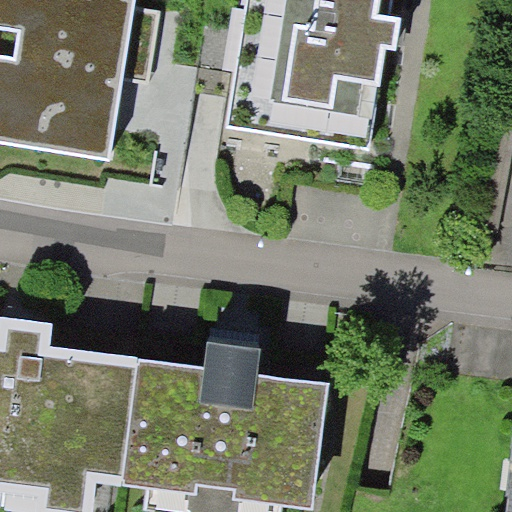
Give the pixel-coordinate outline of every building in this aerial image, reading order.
[(241,0),(221,111),(388,143),(411,24),(329,9),(330,0),(241,0)] [(466,0),(408,0),(408,3),(464,13),(466,0)] [(0,106),(0,150),(3,151),(0,164),(0,211),(106,240),(150,79),(143,77),(154,38),(65,14),(55,53),(32,47),(25,74),(10,70),(0,106)] [(511,32),(508,32),(492,133),(511,134),(511,32)] [(276,511),(278,502),(303,505),(317,389),(248,381),(252,351),(201,345),(197,375),(129,367),(116,484),(141,486),(137,511),(276,511)]
